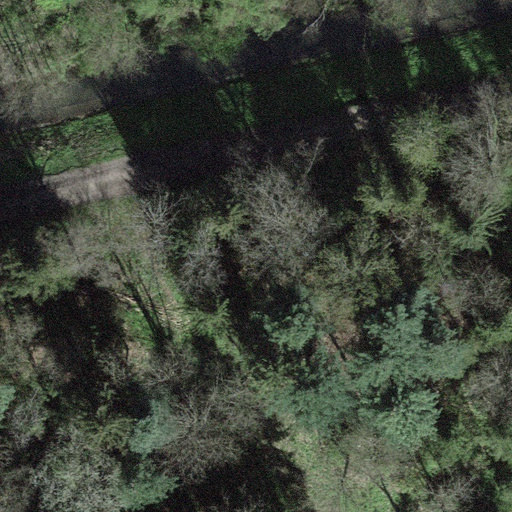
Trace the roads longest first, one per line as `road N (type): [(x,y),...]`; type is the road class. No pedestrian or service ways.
road 1 (track): [(0,196),(511,74)]
road 2 (track): [(98,174),(150,284),(327,511)]
